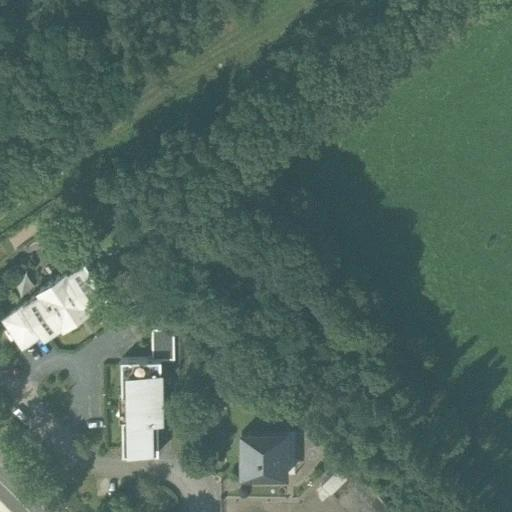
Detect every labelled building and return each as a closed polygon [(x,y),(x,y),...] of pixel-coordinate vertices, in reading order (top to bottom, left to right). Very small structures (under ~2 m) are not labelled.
[(235,126),(221,135),(227,146),(242,137),(235,126)] [(130,235),(106,197),(101,200),(93,218),(90,221),(105,245),(114,246),(130,235)] [(67,267),(39,287),(40,288),(23,300),(24,301),(3,316),(24,345),(45,330),(45,331),(62,319),(63,320),(90,300),(89,298),(107,286),(86,257),(68,269),(67,267)] [(142,299),(124,311),(130,319),(147,307),(142,299)] [(161,357),(121,358),(122,394),(129,394),(129,418),(122,418),(123,453),(158,453),(158,419),(162,419),(161,357)] [(279,433),(240,433),(240,475),(279,475),(279,433)] [(335,471),(319,487),(328,497),(344,481),(335,471)]
